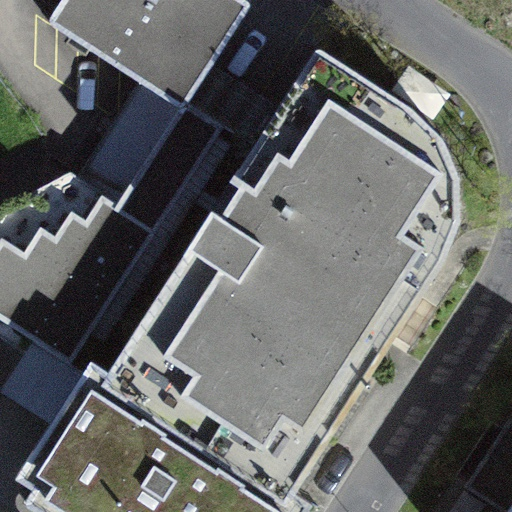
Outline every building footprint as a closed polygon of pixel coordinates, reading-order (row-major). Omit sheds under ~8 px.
[(258,2),(255,0),(72,0),(62,17),(195,101),(258,2)] [(150,369),(127,403),(283,505),(295,487),(449,243),(460,219),(462,198),(460,175),(456,155),(446,139),(432,122),(414,107),(320,46),(253,147),(120,351),(150,369)] [(120,351),(253,147),(195,101),(131,206),(78,173),(0,215),(0,400),(1,401),(35,341),(82,374),(127,403),(150,369),(120,351)] [(305,511),(314,499),(295,487),(283,505),(127,403),(82,374),(18,471),(35,482),(80,511),(305,511)] [(511,511),(511,412),(465,486),(504,511),(511,511)] [(80,511),(35,482),(15,511),(80,511)]
